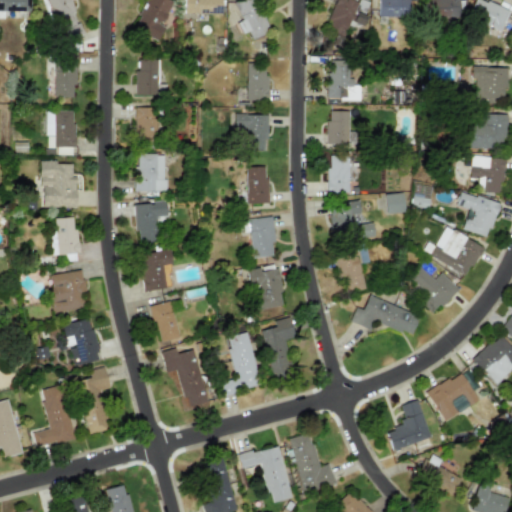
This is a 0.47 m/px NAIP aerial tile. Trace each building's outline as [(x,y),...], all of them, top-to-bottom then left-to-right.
[(0,0),(0,10),(28,11),(28,0),(0,0)] [(43,0),(58,43),(80,35),(67,0),(43,0)] [(171,2),(167,0),(145,0),(130,26),(155,41),(163,26),(158,24),(171,2)] [(219,0),(182,0),(182,12),(219,13),(219,0)] [(249,39),(268,30),(254,0),(235,0),(231,2),(239,20),(235,22),(240,34),(246,31),(249,39)] [(342,35),(348,21),(360,26),(365,16),(352,11),(356,2),(351,0),(334,0),(323,28),(342,35)] [(407,0),(376,0),(376,16),(407,17),(407,0)] [(457,17),(456,0),(431,0),(431,18),(457,17)] [(497,30),(507,11),(485,0),(484,2),(480,0),(472,0),(465,15),(497,30)] [(156,59),(135,58),(134,95),(163,95),(164,83),(156,83),(156,59)] [(52,97),(73,97),(74,59),(52,59),(52,97)] [(357,85),(351,85),(351,78),(347,78),(347,60),(325,60),(324,98),(357,98),(357,85)] [(243,100),(265,100),(265,63),(244,63),(243,100)] [(504,67),(468,66),(467,103),(503,104),(504,67)] [(154,107),(133,107),(134,143),(154,142),(154,107)] [(72,110),(43,110),(43,134),(52,134),(52,146),(72,146),(72,110)] [(346,111),(325,110),(324,144),(346,144),(346,111)] [(504,114),(479,113),(479,120),(465,120),(464,147),(503,148),(504,114)] [(265,115),(231,114),(231,131),(242,131),(242,149),(264,150),(265,115)] [(133,191),(162,190),(162,154),(132,154),(133,191)] [(326,154),(325,192),(346,192),(347,154),(326,154)] [(467,178),(476,178),(475,191),(499,192),(501,157),(468,156),(467,178)] [(74,206),(73,174),(70,174),(70,161),(38,162),(39,206),(74,206)] [(264,166),(244,167),(244,203),(265,202),(264,166)] [(464,208),(458,229),(486,237),(496,202),(457,191),(453,205),(464,208)] [(402,212),(401,193),(383,193),(384,213),(402,212)] [(164,215),(163,201),(132,203),(134,241),(155,240),(154,216),(164,215)] [(351,237),(371,236),(371,223),(357,224),(356,201),(326,203),(327,230),(350,228),(351,237)] [(270,255),(269,242),(272,242),(269,216),(246,218),(249,257),(270,255)] [(50,218),(52,254),(76,253),(75,228),(71,228),(70,217),(50,218)] [(426,255),(463,276),(480,247),(443,225),(426,255)] [(143,291),(164,287),(160,265),(169,263),(167,248),(136,254),(143,291)] [(343,292),(363,288),(355,251),(332,256),(336,276),(340,275),(343,292)] [(245,269),(253,310),(281,304),(273,264),(245,269)] [(455,288),(438,272),(431,279),(417,266),(405,279),(420,292),(415,297),(431,313),(455,288)] [(46,273),(50,311),(83,308),(80,270),(46,273)] [(360,309),(353,306),(347,321),(367,329),(371,320),(408,335),(416,315),(365,295),(360,309)] [(157,342),(176,337),(167,300),(147,305),(157,342)] [(511,308),(497,330),(511,340),(511,308)] [(58,324),(63,347),(67,346),(71,365),(96,360),(88,317),(58,324)] [(257,330),(268,376),(289,371),(281,339),(291,336),(287,317),(271,320),(272,327),(257,330)] [(256,386),(244,332),(222,336),(231,378),(216,381),(218,394),(256,386)] [(511,357),(511,349),(495,333),(469,360),(494,384),(511,366),(507,362),(511,357)] [(190,349),(174,352),(173,347),(157,351),(162,372),(174,370),(183,407),(203,402),(190,349)] [(106,388),(101,366),(85,370),(87,377),(73,381),(86,433),(103,429),(101,419),(103,418),(96,391),(106,388)] [(475,399),(456,370),(423,393),(442,421),(475,399)] [(46,428),(29,432),(33,447),(71,438),(58,384),(37,389),(46,428)] [(0,457),(18,453),(6,399),(0,400),(0,457)] [(397,404),(403,422),(383,429),(390,450),(427,437),(414,399),(397,404)] [(315,466),(307,433),(286,438),(299,491),(332,484),(327,463),(315,466)] [(288,497),(275,445),(236,454),(239,467),(258,463),(267,502),(288,497)] [(435,466),(438,459),(428,454),(416,477),(449,494),(458,477),(435,466)] [(199,463),(208,501),(199,504),(201,511),(225,511),(233,510),(220,457),(199,463)] [(500,511),(505,497),(485,491),(488,481),(476,478),(468,509),(478,511),(500,511)] [(103,489),(108,511),(130,511),(125,493),(122,494),(120,484),(103,489)] [(337,511),(367,511),(348,490),(331,505),(337,511)] [(62,500),(64,511),(84,511),(80,495),(62,500)]
